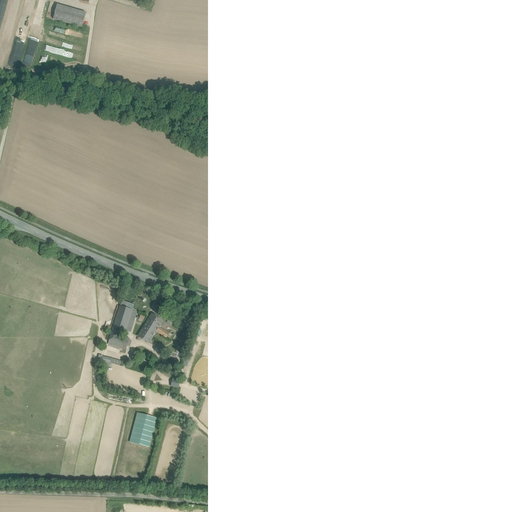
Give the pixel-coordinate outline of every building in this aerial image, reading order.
[(57,5),(53,20),(82,28),(86,13),(57,5)] [(80,44),(83,35),(49,26),(48,29),(56,32),(55,37),(47,35),(45,42),(50,43),(49,45),(44,44),(43,50),(78,59),(82,45),(80,44)] [(133,311),(118,306),(107,340),(110,341),(127,346),(129,340),(118,337),(120,330),(126,332),(130,318),(133,311)] [(152,314),(148,321),(145,326),(149,329),(150,326),(152,327),(154,324),(159,328),(163,321),(152,314)] [(159,328),(154,324),(152,327),(150,326),(149,329),(145,326),(138,337),(149,343),(156,332),(166,338),(169,334),(159,328)] [(110,341),(108,345),(126,350),(127,346),(110,341)] [(112,364),(123,366),(125,360),(122,359),(121,362),(104,358),(103,365),(111,367),(112,364)] [(136,413),(129,442),(150,447),(156,417),(136,413)]
